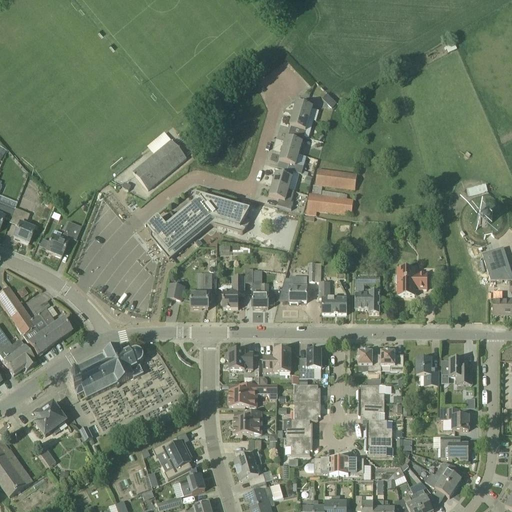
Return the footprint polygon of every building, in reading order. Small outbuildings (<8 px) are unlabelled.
[(293,117),(309,121),(314,103),(308,101),(306,108),(297,105),(293,117)] [(300,131),(298,137),(304,139),(309,121),(293,117),(290,128),(300,131)] [(319,133),(314,138),(319,142),(324,138),(319,133)] [(283,152),(299,156),(304,139),(298,137),(296,143),(286,140),(283,152)] [(171,142),(133,174),(148,192),(186,160),(171,142)] [(288,172),(293,174),(301,176),(303,169),(296,167),(299,156),(283,152),(279,164),(289,167),(288,172)] [(315,186),(315,187),(322,188),(345,191),(355,192),(357,177),(347,175),(317,171),(315,186)] [(273,187),(288,192),(293,174),(288,172),(286,178),(276,175),(273,187)] [(291,205),(294,193),(288,192),(273,187),(269,199),(279,202),(277,208),(291,212),(293,205),(291,205)] [(351,217),(353,202),(309,195),(306,215),(316,216),(317,213),(341,216),(351,217)] [(214,228),(240,236),(243,235),(244,234),(252,221),(247,218),(250,213),(196,197),(194,206),(176,221),(170,215),(161,223),(159,221),(157,220),(156,221),(149,228),(148,230),(148,231),(155,240),(155,239),(162,247),(161,248),(167,257),(169,256),(172,260),(209,229),(211,228),(214,228)] [(10,221),(14,211),(0,205),(0,229),(4,219),(10,221)] [(44,209),(41,218),(47,220),(50,211),(44,209)] [(14,211),(10,221),(10,222),(9,224),(18,228),(13,240),(28,246),(34,231),(25,228),(30,216),(15,210),(14,211)] [(480,221),(479,224),(479,225),(480,228),(482,229),(483,230),(486,231),(488,231),(489,230),(491,229),(493,227),(493,224),(493,221),(491,219),(489,217),(488,217),(485,217),(482,218),(481,220),(480,221)] [(63,238),(68,240),(76,243),(81,229),(68,224),(63,238)] [(67,245),(66,244),(51,238),(45,253),(61,260),(67,245)] [(490,282),(511,282),(511,278),(503,250),(482,257),(490,282)] [(309,266),(309,284),(319,284),(320,284),(320,266),(309,266)] [(244,279),(244,286),(253,286),(253,272),(245,272),(245,279),(244,279)] [(427,292),(427,275),(414,275),(414,272),(398,272),(397,298),(414,298),(414,291),(427,292)] [(204,276),(203,296),(198,296),(191,296),(190,311),(208,311),(208,297),(212,297),(212,276),(204,276)] [(244,286),(244,279),(231,279),(231,294),(222,294),(222,311),(238,311),(238,297),(244,297),(244,286)] [(364,292),(364,286),(380,286),(380,280),(355,279),(355,286),(355,296),(355,312),(369,312),(368,316),(379,316),(379,295),(370,295),(370,292),(364,292)] [(290,283),(290,290),(289,306),(298,306),(298,304),(306,304),(307,284),(290,283)] [(320,284),(319,284),(319,300),(322,300),(321,316),(334,316),(338,316),(347,316),(347,299),(330,299),(330,284),(320,284)] [(167,300),(181,303),(184,289),(170,286),(167,300)] [(252,311),(268,311),(268,286),(261,286),(261,296),(252,296),(252,311)] [(17,292),(21,298),(27,294),(23,288),(17,292)] [(0,294),(0,306),(16,330),(22,338),(35,329),(30,322),(7,290),(0,294)] [(511,301),(503,302),(503,297),(492,297),(492,318),(511,317),(511,301)] [(45,312),(38,317),(48,331),(39,337),(48,350),(71,334),(62,321),(55,326),(45,312)] [(35,329),(22,338),(27,346),(36,358),(48,350),(39,337),(48,331),(38,317),(30,322),(35,329)] [(1,345),(0,343),(0,358),(3,363),(13,378),(24,370),(26,372),(36,365),(33,361),(19,342),(12,347),(7,340),(1,345)] [(84,395),(87,401),(117,386),(118,388),(119,387),(119,386),(133,379),(133,380),(143,376),(138,366),(141,364),(142,360),(141,357),(138,354),(135,353),(132,353),(130,354),(129,352),(129,353),(126,346),(123,348),(119,349),(104,356),(104,355),(103,356),(103,357),(73,372),(76,378),(69,382),(77,398),(84,395)] [(263,359),(263,375),(290,375),(290,352),(273,352),(273,359),(263,359)] [(384,354),(380,354),(380,357),(381,357),(381,368),(390,369),(390,374),(403,374),(403,358),(395,357),(395,354),(392,354),(389,352),(386,352),(384,354)] [(253,372),(253,354),(245,354),(229,353),(229,355),(227,356),(225,358),(225,361),(226,363),(229,364),(228,372),(245,372),(245,371),(253,372)] [(321,372),(321,361),(321,354),(317,354),(316,354),(313,354),(313,353),(313,354),(307,354),(307,364),(299,364),(299,382),(308,382),(308,378),(314,378),(314,372),(321,372)] [(381,357),(380,357),(373,357),(373,354),(358,354),(358,357),(356,359),(356,363),(358,365),(358,368),(368,368),(368,374),(381,374),(381,368),(381,357)] [(431,362),(416,362),(416,378),(424,378),(424,388),(438,389),(438,372),(431,372),(431,362)] [(449,362),(449,364),(441,364),(441,378),(449,378),(449,380),(456,380),(456,387),(472,387),(472,370),(464,370),(464,362),(449,362)] [(239,393),(229,393),(229,397),(228,397),(228,405),(229,405),(229,409),(256,409),(256,397),(269,397),(269,402),(277,402),(277,387),(256,387),(239,387),(239,393)] [(294,405),(320,405),(320,392),(318,391),(318,388),(294,387),(294,405)] [(358,392),(358,406),(384,406),(384,388),(360,388),(360,392),(358,392)] [(467,402),(466,412),(474,412),(475,402),(467,402)] [(299,422),(310,423),(318,423),(318,419),(320,419),(320,405),(294,405),(294,415),(299,415),(299,422)] [(384,406),(358,406),(358,419),(360,419),(360,423),(368,423),(384,423),(384,415),(384,406)] [(65,423),(53,407),(51,408),(50,408),(47,410),(47,412),(36,419),(40,424),(37,427),(45,438),(53,433),(55,436),(60,432),(58,429),(65,423)] [(408,409),(403,409),(403,418),(408,418),(411,418),(411,409),(408,409)] [(439,422),(446,422),(452,422),(452,433),(468,433),(468,418),(458,418),(458,412),(439,411),(439,422)] [(244,421),(234,421),(234,436),(261,437),(261,415),(244,414),(244,421)] [(286,430),(286,440),(312,440),(312,426),(310,426),(310,423),(299,422),(291,422),(291,430),(286,430)] [(366,427),(366,441),(392,441),(392,431),(387,431),(387,423),(384,423),(368,423),(368,427),(366,427)] [(85,428),(78,432),(85,443),(92,438),(85,428)] [(178,439),(151,450),(158,466),(190,453),(186,445),(182,447),(178,439)] [(440,439),(440,461),(459,461),(459,463),(468,463),(468,446),(460,446),(460,439),(440,439)] [(312,440),(286,440),(286,449),(291,449),(291,458),(310,458),(310,454),(312,454),(312,440)] [(392,450),(392,441),(366,441),(366,454),(368,454),(368,458),(387,458),(386,450),(392,450)] [(412,443),(403,441),(403,453),(412,452),(412,449),(410,449),(410,447),(412,447),(412,443)] [(0,445),(0,486),(9,500),(25,489),(25,488),(32,483),(10,453),(3,443),(0,445)] [(261,443),(254,443),(254,453),(250,453),(251,457),(233,463),(237,473),(260,466),(262,466),(258,454),(261,451),(261,443)] [(50,469),(56,465),(47,452),(40,456),(50,469)] [(193,461),(190,453),(158,466),(164,482),(191,471),(188,463),(193,461)] [(329,477),(339,477),(339,460),(329,460),(329,461),(314,461),(314,476),(329,476),(329,477)] [(339,460),(339,477),(348,477),(348,476),(364,476),(364,461),(348,461),(348,460),(339,460)] [(408,468),(406,466),(404,464),(402,462),(402,466),(400,469),(402,474),(408,468)] [(435,478),(455,491),(461,482),(459,480),(462,474),(452,467),(443,465),(435,478)] [(237,473),(238,477),(240,484),(248,482),(250,489),(266,484),(263,475),(260,466),(237,473)] [(280,468),(283,481),(289,481),(289,468),(280,468)] [(393,476),(394,482),(404,477),(402,474),(400,469),(393,476)] [(430,475),(424,484),(449,500),(455,491),(435,478),(430,475)] [(200,478),(187,481),(179,484),(180,486),(172,488),(176,500),(180,499),(184,499),(205,493),(200,478)] [(270,489),(254,494),(244,497),(246,505),(249,504),(251,510),(274,503),(273,499),(272,499),(269,490),(270,490),(270,489)] [(432,511),(423,492),(417,495),(413,497),(420,511),(432,511)] [(420,511),(413,497),(399,503),(400,511),(420,511)] [(324,511),(335,511),(336,499),(325,498),(325,510),(324,511)] [(373,498),(361,498),(355,498),(355,511),(372,511),(373,501),(373,498)] [(180,499),(176,500),(156,505),(158,511),(160,511),(182,506),(180,499)] [(346,511),(347,499),(336,499),(335,511),(346,511)] [(383,511),(383,503),(379,503),(379,501),(373,501),(372,511),(383,511)] [(309,503),(303,502),(302,511),(313,511),(314,503),(309,503)] [(270,511),(269,509),(275,507),(274,503),(251,510),(251,511),(270,511)] [(314,503),(313,511),(324,511),(325,510),(318,510),(318,503),(314,503)] [(383,503),(383,511),(400,511),(399,503),(394,503),(394,510),(388,510),(388,503),(383,503)]
